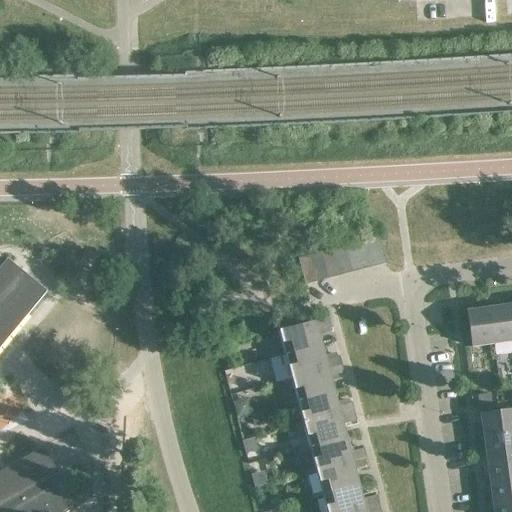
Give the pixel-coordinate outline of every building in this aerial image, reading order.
[(386,261),(379,238),(368,241),(374,264),(386,261)] [(374,264),(368,241),(356,244),(362,267),(374,264)] [(362,267),(356,244),(345,247),(351,270),(362,267)] [(351,270),(345,247),(333,250),(339,273),(351,270)] [(339,273),(333,250),(321,253),(328,276),(339,273)] [(328,276),(321,253),(310,256),(316,279),(328,276)] [(316,279),(310,256),(298,259),(304,283),(316,279)] [(7,260),(0,267),(0,348),(47,292),(24,273),(24,274),(16,267),(7,260)] [(511,341),(511,321),(510,306),(488,309),(493,344),(511,341)] [(493,344),(488,309),(466,312),(471,347),(493,344)] [(332,327),(329,318),(279,332),(284,354),(277,356),(278,360),(286,358),(285,356),(321,346),(317,331),(332,327)] [(325,360),(321,346),(285,356),(286,358),(291,377),(283,379),(284,383),(292,381),(291,379),(342,365),(339,356),(325,360)] [(344,375),(342,365),(291,379),(292,381),(297,400),(289,402),(290,406),(298,404),(297,402),(334,392),(330,378),(344,375)] [(337,406),(334,392),(297,402),(298,404),(303,423),(295,425),(296,429),(304,427),(304,425),(354,412),(352,403),(337,406)] [(478,396),(479,406),(492,404),(490,395),(478,396)] [(511,432),(511,410),(480,414),(483,437),(511,432)] [(357,421),(354,412),(304,425),(304,427),(309,446),(301,448),(303,453),(310,451),(310,448),(346,439),(342,425),(357,421)] [(511,454),(511,432),(483,437),(486,458),(511,454)] [(246,455),(259,452),(255,438),(242,442),(246,455)] [(350,453),(346,439),(310,448),(310,451),(315,470),(308,472),(309,476),(316,474),(316,472),(367,458),(364,449),(350,453)] [(0,472),(0,511),(68,511),(69,511),(50,478),(58,474),(43,448),(0,472)] [(511,454),(486,458),(489,479),(511,476),(511,454)] [(369,467),(367,458),(316,472),(316,474),(322,493),(314,495),(315,499),(323,497),(322,495),(358,485),(355,471),(369,467)] [(511,498),(511,476),(489,479),(492,501),(511,498)] [(362,500),(358,485),(322,495),(323,497),(326,511),(353,511),(379,505),(377,496),(362,500)] [(511,511),(511,498),(492,501),(493,511),(511,511)]
